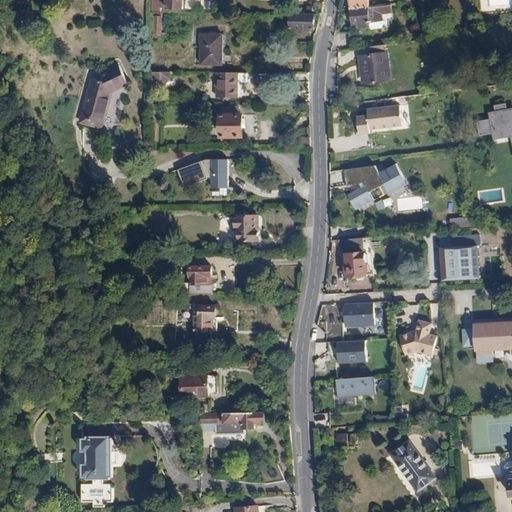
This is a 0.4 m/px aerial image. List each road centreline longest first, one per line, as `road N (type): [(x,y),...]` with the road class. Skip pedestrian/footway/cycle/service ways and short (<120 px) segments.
road 1 (tertiary): [(333,0),(320,69),(320,251),(300,376),(307,511)]
road 2 (unknown): [(320,194),(265,154),(211,153),(124,179),(88,169),(74,146)]
road 3 (unknown): [(208,486),(179,481),(158,435),(94,435)]
road 4 (unknown): [(311,297),(434,291)]
